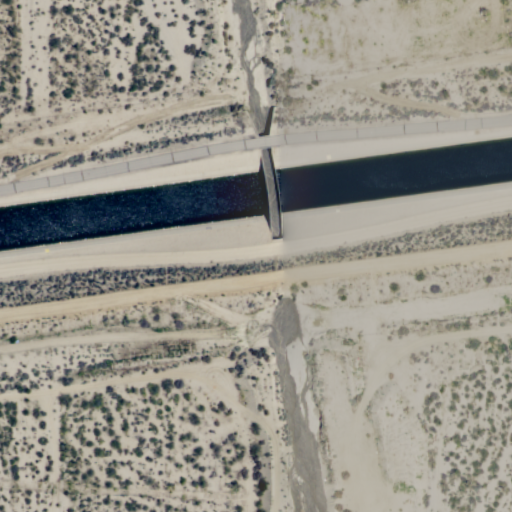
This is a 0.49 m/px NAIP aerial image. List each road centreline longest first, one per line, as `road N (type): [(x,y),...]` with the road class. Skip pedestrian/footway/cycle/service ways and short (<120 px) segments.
road 1 (residential): [(0,148),(243,93),(511,54)]
road 2 (residential): [(244,365),(0,394)]
road 3 (residential): [(27,0),(26,145)]
road 4 (residential): [(51,388),(43,511)]
